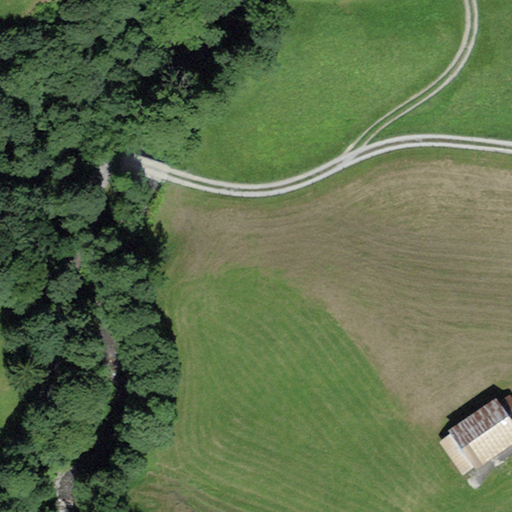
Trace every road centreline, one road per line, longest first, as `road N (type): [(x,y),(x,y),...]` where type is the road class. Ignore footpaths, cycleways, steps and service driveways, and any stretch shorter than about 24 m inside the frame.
road 1 (track): [(511,139),(413,130),(263,183),(125,150),(104,157),(90,176),(52,351),(0,478)]
road 2 (track): [(359,145),(399,104),(437,82),(464,40),(465,0)]
